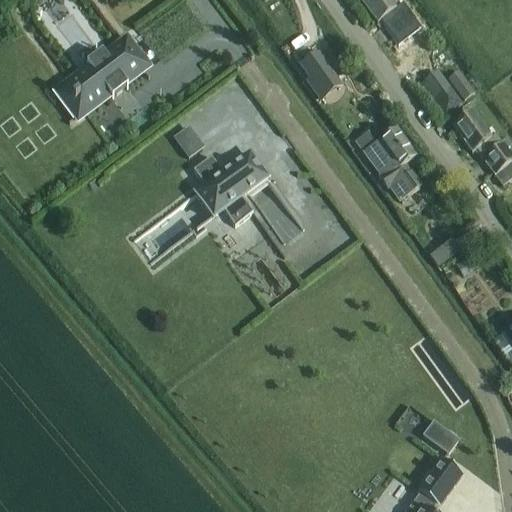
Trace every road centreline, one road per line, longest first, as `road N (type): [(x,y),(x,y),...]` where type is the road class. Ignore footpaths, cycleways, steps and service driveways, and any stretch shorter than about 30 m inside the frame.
road 1 (residential): [(511,504),(494,409),(244,68)]
road 2 (unclassified): [(511,247),(332,0)]
